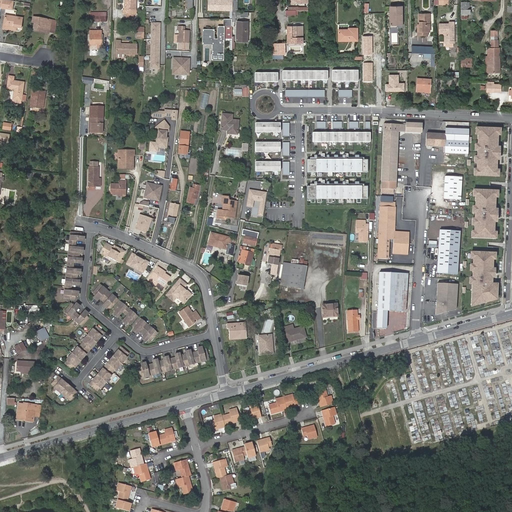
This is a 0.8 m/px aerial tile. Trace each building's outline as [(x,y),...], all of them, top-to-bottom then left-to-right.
[(1,4),(1,8),(8,9),(10,1),(2,0),(1,4)] [(124,0),(124,10),(123,10),(123,14),(125,15),(130,15),(134,15),(136,15),(135,0),(124,0)] [(232,0),(208,0),(209,9),(232,10),(232,0)] [(390,24),(402,24),(402,6),(390,7),(390,24)] [(467,9),(461,10),(461,19),(467,19),(467,15),(470,15),(470,9),(467,9)] [(419,32),(417,32),(417,36),(427,36),(427,32),(429,32),(430,13),(419,13),(419,24),(419,32)] [(7,26),(16,28),(20,29),(22,17),(5,15),(3,26),(7,26)] [(33,30),(41,32),(41,30),(46,31),(47,25),(50,25),(51,20),(33,17),(32,22),(35,23),(33,30)] [(161,22),(151,22),(150,69),(160,69),(161,22)] [(248,22),(237,22),(237,41),(247,41),(248,22)] [(455,42),(455,22),(450,22),(450,24),(439,24),(439,33),(444,32),(446,34),(446,42),(453,42),(455,42)] [(179,30),(179,35),(179,43),(179,49),(189,49),(189,31),(184,30),(185,26),(178,26),(178,30),(179,30)] [(291,38),(288,38),(288,43),(303,42),(303,26),(290,26),(291,38)] [(339,30),(339,40),(357,40),(357,28),(349,28),(349,30),(339,30)] [(214,31),(203,31),(203,45),(209,45),(210,43),(213,43),(213,55),(224,55),(224,33),(218,33),(218,40),(214,40),(214,31)] [(90,45),(101,45),(101,35),(90,34),(90,45)] [(372,36),(363,36),(363,55),(372,55),(372,36)] [(116,54),(125,54),(136,54),(137,45),(120,44),(120,41),(116,41),(116,54)] [(273,53),(284,53),(284,44),(273,44),(273,53)] [(488,48),(488,56),(488,60),(486,60),(486,73),(500,72),(499,48),(498,48),(492,48),(488,48)] [(189,74),(189,58),(173,58),(173,74),(189,74)] [(472,58),(462,58),(461,66),(471,67),(472,58)] [(373,63),(364,63),(364,82),(373,82),(373,63)] [(242,66),(234,66),(234,75),(242,75),(242,66)] [(358,70),(332,70),(332,82),(358,82),(358,70)] [(327,71),(282,71),(282,80),(327,80),(327,71)] [(278,73),(255,73),(255,82),(278,82),(278,73)] [(385,84),(385,92),(404,92),(404,83),(399,83),(399,75),(389,74),(389,84),(385,84)] [(430,93),(431,79),(417,79),(417,91),(426,92),(426,93),(430,93)] [(8,88),(15,89),(13,102),(21,103),(24,83),(9,80),(8,88)] [(45,92),(33,91),(31,106),(43,108),(45,92)] [(205,109),(209,94),(202,93),(199,107),(205,109)] [(103,133),(103,118),(98,118),(98,106),(91,106),(91,118),(90,118),(90,122),(93,122),(92,133),(103,133)] [(177,120),(178,111),(171,110),(171,111),(164,111),(151,110),(150,117),(162,118),(165,116),(172,117),(171,119),(177,120)] [(232,115),(223,114),(221,127),(230,128),(229,134),(238,134),(239,121),(232,120),(232,115)] [(156,147),(166,148),(167,138),(164,138),(164,134),(168,131),(169,127),(165,121),(156,127),(161,134),(161,137),(157,137),(156,147)] [(280,123),(255,123),(255,132),(280,133),(280,123)] [(383,131),(398,131),(405,132),(405,124),(384,123),(383,131)] [(494,176),(496,128),(477,127),(475,175),(494,176)] [(398,131),(383,131),(381,188),(396,189),(398,131)] [(179,153),(187,154),(189,133),(182,132),(179,153)] [(9,135),(0,133),(0,141),(8,142),(9,135)] [(370,133),(312,133),(312,142),(370,142),(370,133)] [(445,134),(427,133),(426,145),(445,146),(445,140),(445,134)] [(468,142),(445,140),(445,146),(444,153),(468,154),(468,142)] [(280,142),(255,142),(255,152),(280,152),(280,142)] [(227,148),(226,154),(239,157),(240,151),(227,148)] [(132,167),(132,157),(130,158),(128,156),(129,156),(129,155),(132,155),(133,155),(133,150),(118,150),(119,167),(132,167)] [(367,160),(307,160),(307,173),(367,173),(367,160)] [(280,162),(255,162),(255,171),(280,171),(280,162)] [(90,164),(89,185),(96,185),(96,187),(101,187),(101,180),(100,180),(100,164),(90,164)] [(462,177),(445,176),(444,199),(461,200),(462,177)] [(118,194),(126,194),(126,180),(119,180),(119,184),(110,184),(110,194),(118,194)] [(162,185),(147,182),(143,198),(159,201),(162,185)] [(196,204),(201,185),(194,184),(193,187),(190,187),(187,202),(194,204),(196,204)] [(368,186),(307,186),(307,199),(368,199),(368,186)] [(253,200),(260,201),(259,206),(263,207),(266,192),(249,189),(247,205),(252,206),(253,200)] [(492,238),(494,190),(474,189),(472,237),(492,238)] [(224,203),(223,210),(218,209),(217,217),(225,219),(227,215),(235,217),(237,201),(229,200),(228,196),(223,195),(222,203),(224,203)] [(396,202),(381,202),(378,258),(388,258),(389,238),(394,239),(393,252),(408,253),(409,232),(394,231),(396,202)] [(171,203),(168,217),(176,218),(179,205),(171,203)] [(148,231),(152,219),(140,215),(135,229),(146,233),(147,230),(148,231)] [(366,219),(357,219),(356,231),(360,231),(359,240),(368,241),(368,223),(366,223),(366,219)] [(252,232),(253,228),(247,226),(245,234),(246,234),(243,242),(247,243),(251,244),(252,236),(253,232),(252,232)] [(458,273),(459,230),(440,229),(438,272),(458,273)] [(71,232),(70,243),(76,243),(76,240),(84,240),(84,236),(81,236),(81,233),(71,232)] [(219,244),(218,247),(227,249),(225,254),(234,256),(236,245),(228,243),(230,237),(211,232),(208,244),(213,245),(214,243),(219,244)] [(70,243),(69,254),(79,255),(80,251),(83,251),(83,247),(75,247),(76,243),(70,243)] [(106,243),(101,252),(119,262),(125,251),(114,245),(113,247),(106,243)] [(271,256),(269,256),(268,264),(272,264),(271,274),(276,275),(280,250),(270,248),(269,253),(271,254),(271,256)] [(247,264),(250,252),(243,250),(240,258),(239,258),(238,260),(240,261),(239,262),(247,264)] [(472,251),(469,302),(480,303),(490,300),(490,295),(494,295),(494,288),(492,288),(492,283),(490,283),(491,252),(472,251)] [(254,253),(250,252),(247,264),(251,265),(255,266),(256,262),(252,260),(254,253)] [(132,253),(127,264),(138,270),(139,269),(142,268),(145,269),(149,262),(144,259),(143,260),(141,259),(141,258),(132,253)] [(69,254),(68,265),(74,265),(74,262),(82,262),(82,258),(79,258),(79,255),(69,254)] [(284,262),(281,277),(290,279),(293,264),(291,264),(284,262)] [(293,264),(290,279),(304,281),(307,266),(302,266),(293,264)] [(68,265),(67,276),(78,276),(78,273),(81,273),(82,269),(74,269),(74,265),(68,265)] [(157,266),(150,277),(164,286),(170,277),(165,273),(160,270),(161,269),(157,266)] [(388,310),(397,310),(398,274),(380,273),(378,327),(387,328),(388,310)] [(407,274),(398,274),(397,310),(405,311),(407,274)] [(248,277),(238,275),(237,285),(247,286),(248,277)] [(67,276),(67,287),(73,287),(73,284),(81,284),(81,280),(78,280),(78,276),(67,276)] [(281,277),(280,284),(289,286),(290,279),(281,277)] [(180,279),(170,291),(182,301),(186,301),(190,296),(190,293),(184,288),(187,285),(180,279)] [(304,281),(290,279),(289,286),(303,288),(304,281)] [(447,283),(437,282),(435,314),(445,312),(447,283)] [(457,284),(447,283),(445,312),(456,309),(457,284)] [(110,292),(101,284),(94,292),(96,294),(94,297),(98,300),(100,297),(103,300),(110,292)] [(67,287),(66,298),(76,298),(77,295),(80,295),(80,291),(72,290),(73,287),(67,287)] [(118,299),(110,292),(103,300),(106,302),(104,305),(107,308),(109,305),(112,307),(118,299)] [(129,308),(121,301),(114,309),(116,311),(114,314),(118,316),(123,311),(125,313),(129,308)] [(66,311),(74,318),(78,314),(75,311),(80,306),(77,303),(75,305),(73,303),(66,311)] [(336,304),(322,305),(323,316),(337,316),(336,304)] [(179,312),(189,327),(201,319),(196,311),(193,314),(188,306),(179,312)] [(137,315),(129,308),(125,313),(128,315),(123,321),(126,324),(128,321),(131,323),(137,315)] [(74,318),(83,325),(89,317),(87,315),(89,313),(86,310),(81,316),(78,314),(74,318)] [(348,311),(348,332),(358,331),(358,319),(359,319),(359,316),(357,316),(357,311),(348,311)] [(149,325),(140,317),(133,325),(135,327),(133,330),(137,333),(139,330),(142,333),(149,325)] [(183,320),(180,322),(184,330),(188,328),(183,320)] [(229,328),(230,339),(247,338),(246,322),(227,324),(227,328),(229,328)] [(157,332),(149,325),(142,333),(145,335),(142,338),(146,341),(148,338),(151,340),(157,332)] [(50,337),(45,327),(34,332),(39,342),(50,337)] [(94,329),(88,335),(95,341),(98,338),(99,339),(104,333),(97,327),(95,329),(94,329)] [(306,337),(303,327),(293,329),(285,332),(287,342),(306,337)] [(84,342),(82,345),(89,351),(94,344),(93,343),(95,341),(88,335),(83,341),(84,342)] [(261,354),(273,352),(271,335),(260,336),(261,354)] [(19,354),(26,350),(24,345),(16,348),(19,354)] [(78,347),(73,353),(80,359),(82,356),(83,357),(89,351),(82,345),(79,348),(78,347)] [(117,355),(115,357),(122,363),(127,357),(126,356),(129,353),(122,347),(116,354),(117,355)] [(195,352),(198,362),(209,359),(206,349),(203,350),(202,347),(197,348),(198,351),(195,352)] [(184,355),(186,365),(198,362),(195,352),(191,353),(190,350),(186,351),(187,354),(184,355)] [(69,360),(66,363),(73,369),(79,363),(78,361),(80,359),(73,353),(68,359),(69,360)] [(172,358),(175,368),(186,365),(184,355),(180,356),(180,353),(175,354),(176,357),(172,358)] [(161,361),(164,371),(175,368),(172,358),(169,359),(168,356),(164,357),(164,360),(161,361)] [(112,359),(106,365),(113,371),(116,368),(117,369),(122,363),(115,357),(113,360),(112,359)] [(150,364),(153,375),(164,371),(161,361),(158,362),(157,359),(153,360),(154,363),(150,364)] [(17,361),(16,371),(31,371),(31,362),(17,361)] [(142,367),(139,367),(142,378),(153,375),(150,364),(147,365),(146,362),(141,364),(142,367)] [(102,373),(100,376),(107,381),(112,375),(111,375),(113,371),(106,365),(101,372),(102,373)] [(58,376),(52,383),(55,385),(54,387),(60,392),(66,385),(64,383),(65,381),(58,376)] [(91,383),(98,390),(100,387),(101,387),(107,381),(100,376),(97,378),(96,377),(91,383)] [(69,387),(66,385),(60,392),(66,397),(67,396),(71,398),(77,391),(70,386),(69,387)] [(316,406),(329,402),(326,395),(323,396),(321,388),(311,391),(314,400),(316,399),(317,402),(315,403),(316,406)] [(282,408),(296,404),(295,403),(293,396),(289,397),(288,395),(279,397),(282,408)] [(282,408),(279,397),(271,399),(272,403),(265,405),(267,414),(277,411),(276,409),(279,408),(280,410),(283,409),(282,408)] [(30,415),(33,415),(35,404),(24,403),(24,404),(19,403),(16,418),(29,421),(30,415)] [(35,404),(33,415),(40,416),(41,405),(35,404)] [(254,415),(255,417),(257,417),(254,404),(246,406),(246,410),(239,412),(242,421),(252,418),(251,416),(254,415)] [(332,414),(330,407),(317,410),(318,413),(320,412),(321,415),(319,416),(322,426),(330,424),(328,415),(332,414)] [(226,414),(217,416),(220,425),(230,422),(229,420),(232,419),(233,422),(236,421),(232,408),(225,411),(226,414)] [(205,432),(214,429),(214,427),(216,426),(217,428),(221,427),(220,425),(217,416),(217,414),(210,417),(211,421),(203,423),(205,432)] [(309,425),(296,429),(298,436),(302,434),(303,439),(313,436),(309,425)] [(161,434),(154,436),(155,442),(156,445),(166,442),(165,440),(168,439),(168,441),(171,441),(167,428),(160,430),(161,434)] [(155,442),(154,436),(152,432),(144,435),(147,447),(154,445),(153,443),(155,442)] [(255,450),(264,449),(264,446),(267,445),(265,438),(253,441),(255,450)] [(240,447),(241,447),(243,454),(243,455),(251,452),(248,442),(242,444),(243,446),(240,447)] [(228,451),(230,460),(239,457),(239,456),(243,454),(241,447),(228,451)] [(140,464),(139,461),(137,462),(136,459),(138,458),(135,448),(127,451),(129,459),(125,460),(127,468),(129,467),(140,464)] [(177,478),(183,476),(187,475),(184,466),(181,466),(181,463),(183,463),(182,460),(169,464),(171,471),(175,470),(177,478)] [(212,468),(211,468),(214,479),(216,478),(222,476),(219,469),(223,468),(222,463),(212,467),(212,468)] [(142,464),(140,464),(129,467),(131,475),(135,474),(137,482),(146,479),(144,469),(141,470),(140,467),(143,466),(142,464)] [(227,475),(222,476),(216,478),(219,491),(227,489),(226,485),(229,485),(227,475)] [(184,479),(172,483),(173,488),(177,487),(180,495),(188,492),(185,482),(183,483),(182,480),(184,479)] [(125,489),(127,490),(128,487),(116,483),(113,491),(117,492),(115,500),(124,502),(127,492),(124,492),(125,489)] [(124,502),(115,500),(112,508),(125,511),(127,505),(124,505),(125,502),(124,502)] [(216,511),(225,511),(226,511),(228,511),(231,503),(221,500),(216,511)]
